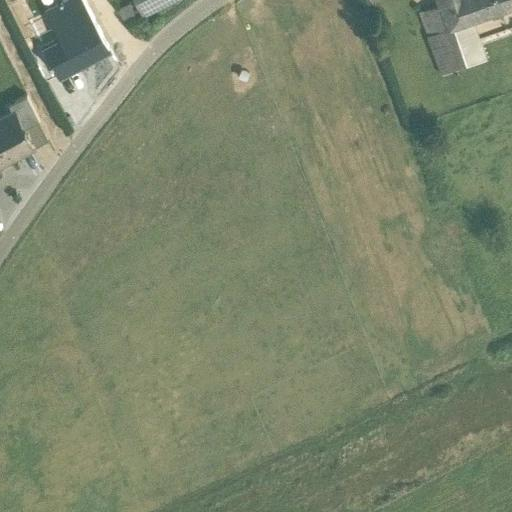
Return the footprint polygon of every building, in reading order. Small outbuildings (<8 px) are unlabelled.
[(67,30),(60,38),(44,46),(51,61),(49,62),(51,67),(54,66),(59,75),(109,49),(84,0),(65,0),(54,6),(67,30)] [(137,0),(144,13),(169,0),(137,0)] [(436,0),(438,7),(446,31),(452,29),(472,22),(465,0),(436,0)] [(511,0),(465,0),(472,22),(490,16),(500,13),(511,8),(511,0)] [(446,31),(438,7),(419,13),(427,36),(441,75),(466,67),(459,49),(460,49),(452,30),(452,29),(446,31)] [(500,13),(490,16),(492,21),(501,18),(500,13)] [(472,23),(452,30),(460,49),(459,49),(466,67),(487,60),(472,23)] [(27,95),(9,104),(13,112),(15,112),(24,129),(25,128),(40,121),(27,95)] [(13,112),(0,119),(0,164),(33,148),(25,131),(26,131),(25,128),(24,129),(15,112),(13,112)] [(391,180),(374,134),(382,130),(376,113),(350,123),(374,186),(391,180)]
